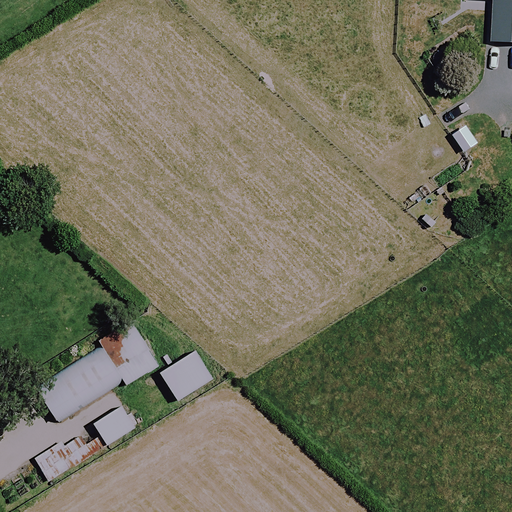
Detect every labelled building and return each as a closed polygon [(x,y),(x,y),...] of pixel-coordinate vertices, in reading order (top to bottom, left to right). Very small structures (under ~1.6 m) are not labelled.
[(511,0),(463,0),(495,2),(492,44),(511,44),(511,0)] [(61,420),(123,382),(127,388),(160,368),(137,330),(104,350),(41,388),(61,420)] [(215,381),(198,353),(163,374),(180,402),(215,381)] [(139,428),(125,407),(96,425),(110,446),(139,428)] [(94,457),(82,437),(38,462),(50,482),(94,457)]
